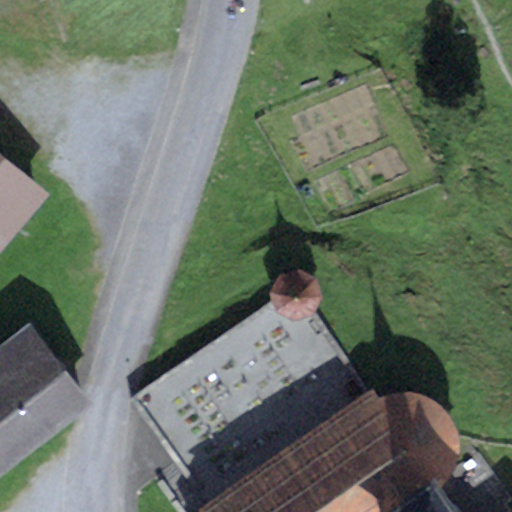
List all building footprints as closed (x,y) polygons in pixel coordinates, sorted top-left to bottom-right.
[(0,235),(34,195),(0,166),(0,235)] [(315,297),(329,302),(344,297),(353,285),(353,270),(344,257),(330,253),(315,257),(306,270),(306,285),(315,297)] [(0,467),(79,406),(32,345),(0,369),(0,467)] [(458,443),(440,417),(427,410),(399,409),(385,418),(379,409),(235,511),(428,511),(443,502),(440,498),(438,494),(452,485),(461,458),(458,443)] [(511,511),(511,508),(484,468),(440,498),(443,502),(428,511),(511,511)]
